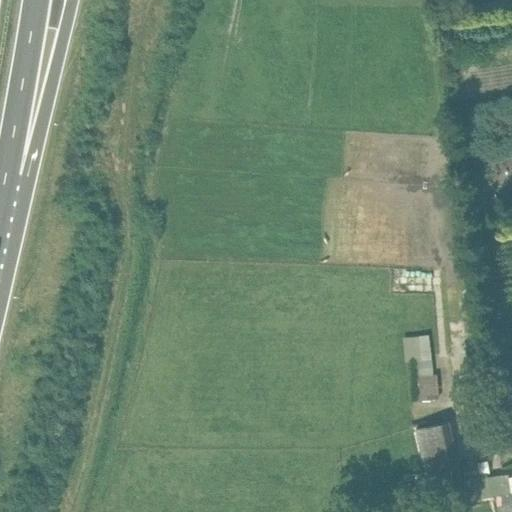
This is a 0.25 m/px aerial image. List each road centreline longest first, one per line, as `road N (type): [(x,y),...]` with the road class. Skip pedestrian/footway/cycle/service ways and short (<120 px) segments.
road 1 (trunk): [(6,177),(46,97),(70,0)]
road 2 (trunk): [(6,177),(35,0)]
